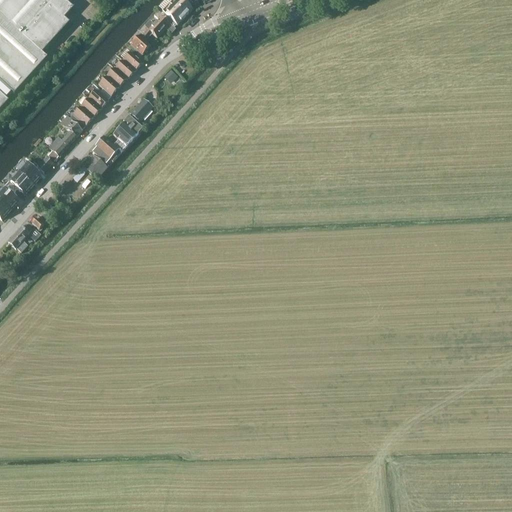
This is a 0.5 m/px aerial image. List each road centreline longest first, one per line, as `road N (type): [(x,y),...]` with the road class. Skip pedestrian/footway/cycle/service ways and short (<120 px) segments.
road 1 (secondary): [(0,241),(173,51)]
road 2 (track): [(511,345),(381,432),(381,511)]
